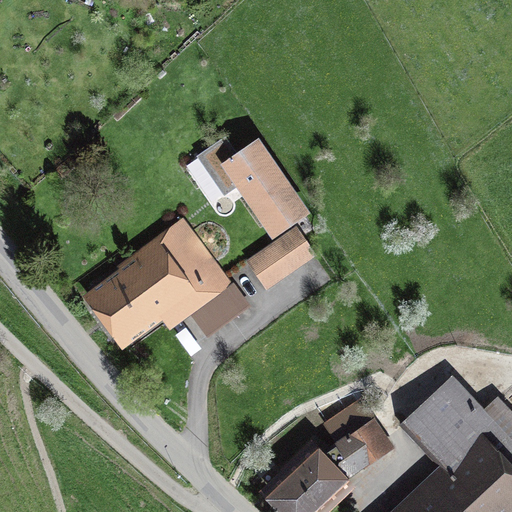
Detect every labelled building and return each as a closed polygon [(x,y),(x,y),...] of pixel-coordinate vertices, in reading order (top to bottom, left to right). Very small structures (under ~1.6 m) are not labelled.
[(203,156),(227,190),(239,182),(274,232),(303,212),(257,146),(237,159),(224,141),(203,156)] [(203,246),(191,230),(97,296),(124,334),(161,309),(171,323),(214,293),(188,256),(203,246)] [(272,245),(248,261),(267,288),(291,271),(272,245)] [(508,511),(511,509),(511,442),(453,378),(403,425),(450,476),(438,487),(425,474),(389,508),(393,511),(508,511)] [(345,439),(323,453),(345,477),(390,446),(372,420),(345,439)] [(345,477),(323,453),(313,442),(260,493),(278,511),(325,511),(341,498),(336,493),(348,481),(345,477)]
